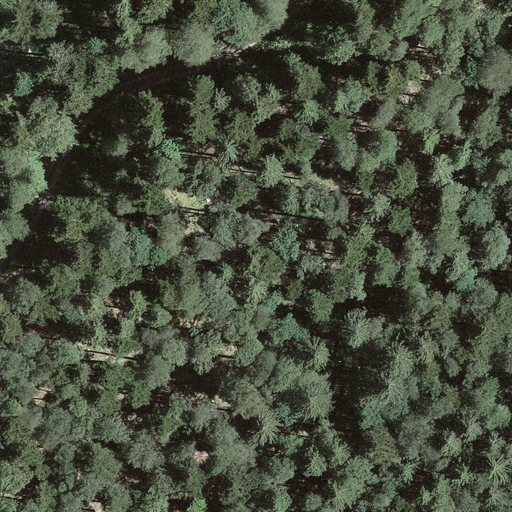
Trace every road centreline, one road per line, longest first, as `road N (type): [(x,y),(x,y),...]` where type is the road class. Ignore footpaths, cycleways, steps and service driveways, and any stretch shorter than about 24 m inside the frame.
road 1 (track): [(511,120),(480,145),(435,263),(381,324),(351,378),(363,511)]
road 2 (track): [(0,255),(98,109),(223,54),(298,0)]
